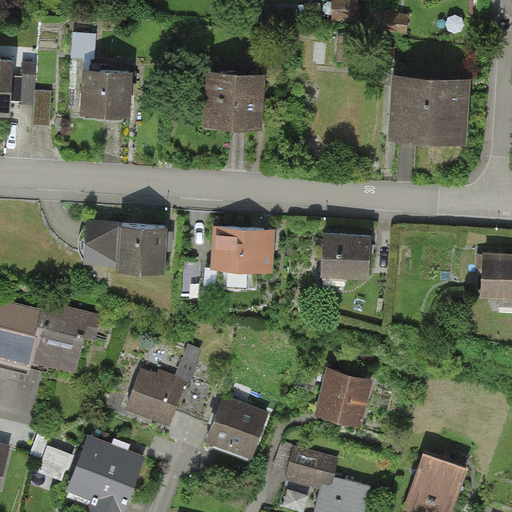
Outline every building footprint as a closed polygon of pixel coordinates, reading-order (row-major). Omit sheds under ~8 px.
[(74,32),(76,60),(99,58),(97,31),(74,32)] [(22,62),(0,61),(0,115),(19,117),(22,62)] [(271,72),(212,69),(208,125),(267,128),(271,72)] [(141,73),(87,70),(84,114),(139,117),(141,73)] [(479,78),(398,73),(394,140),(475,145),(479,78)] [(25,115),(36,115),(35,87),(24,87),(25,115)] [(37,87),(37,121),(53,121),(53,87),(37,87)] [(177,226),(91,221),(88,267),(174,272),(177,226)] [(279,230),(219,226),(217,271),(277,274),(279,230)] [(379,236),(331,234),(329,278),(377,281),(379,236)] [(511,253),(492,252),(490,300),(511,301),(511,253)] [(46,302),(44,311),(34,360),(80,369),(92,312),(46,302)] [(1,303),(0,307),(0,359),(33,366),(34,360),(44,311),(1,303)] [(359,414),(369,377),(330,367),(320,404),(359,414)] [(146,368),(131,410),(173,424),(187,382),(146,368)] [(225,398),(211,441),(258,456),(272,412),(225,398)] [(128,511),(148,458),(91,437),(71,492),(96,501),(91,511),(128,511)] [(0,493),(12,448),(0,444),(0,493)] [(42,474),(68,478),(73,450),(46,445),(42,474)] [(297,449),(290,476),(321,484),(314,511),(316,511),(364,511),(371,484),(331,474),(335,459),(297,449)] [(433,499),(448,453),(441,456),(426,451),(421,465),(413,469),(417,477),(411,491),(433,499)] [(452,460),(448,453),(433,499),(453,506),(458,491),(466,487),(462,479),(467,464),(452,460)]
